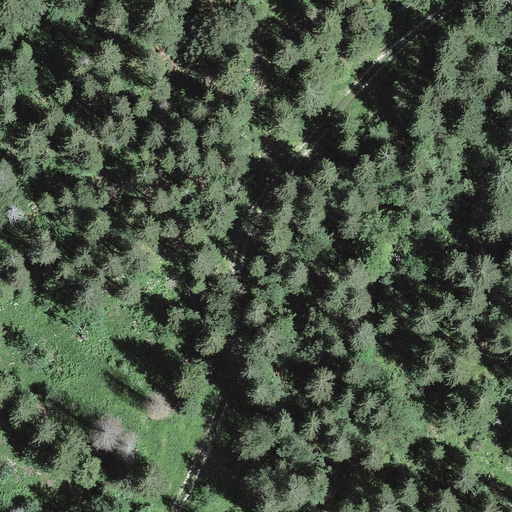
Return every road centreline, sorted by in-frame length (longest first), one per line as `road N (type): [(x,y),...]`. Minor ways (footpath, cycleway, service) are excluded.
road 1 (track): [(148,511),(395,0)]
road 2 (track): [(179,453),(368,402),(432,336),(508,337),(511,330)]
